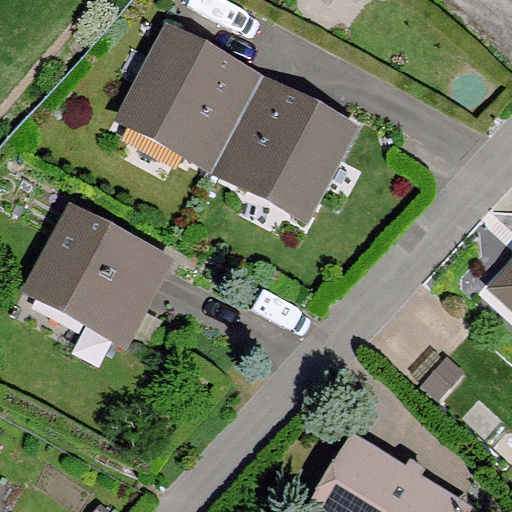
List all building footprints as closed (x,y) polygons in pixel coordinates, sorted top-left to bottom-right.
[(171,37),(124,126),(188,160),(195,147),(219,160),(253,97),(229,83),(235,71),(171,37)] [(278,110),(253,97),(219,160),(243,174),(237,186),(301,220),(348,131),(284,97),(278,110)] [(74,219),(33,294),(122,342),(162,267),(74,219)] [(511,276),(498,292),(511,304),(511,276)] [(353,447),(313,511),(460,511),(418,486),(425,474),(411,465),(404,478),(353,447)]
